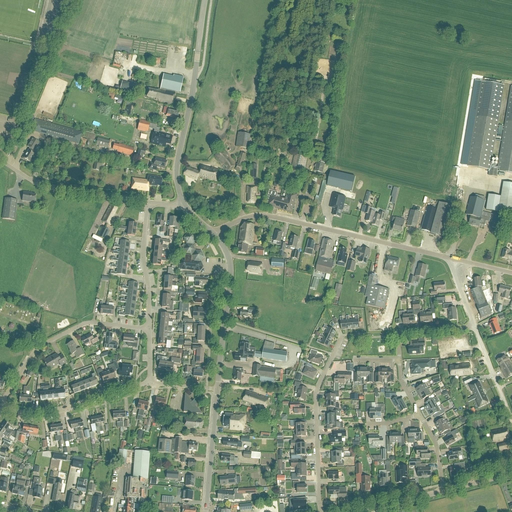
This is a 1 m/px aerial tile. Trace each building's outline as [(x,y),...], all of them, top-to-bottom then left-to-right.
[(183,80),(175,78),(169,77),(163,75),(160,89),(160,90),(159,90),(158,90),(157,91),(148,89),(146,97),(156,99),(155,100),(168,103),(168,104),(172,105),(175,93),(180,94),(183,82),(183,80)] [(490,170),(488,176),(497,178),(498,172),(511,173),(511,87),(498,169),(490,168),(504,86),(498,85),(498,83),(489,81),(488,83),(482,82),(468,167),(490,170)] [(120,83),(118,91),(133,94),(135,86),(120,83)] [(177,119),(178,112),(167,109),(165,116),(177,119)] [(137,128),(146,130),(148,121),(139,119),(137,128)] [(82,133),(42,122),(37,121),(34,133),(46,136),(46,138),(62,143),(63,141),(78,145),(82,133)] [(170,145),(173,137),(154,132),(151,145),(165,148),(166,144),(170,145)] [(252,150),(254,136),(238,133),(236,147),(252,150)] [(107,149),(109,142),(97,138),(95,145),(107,149)] [(29,162),(34,155),(35,152),(34,151),(39,143),(32,139),(27,147),(30,149),(26,155),(24,159),(29,162)] [(253,154),(272,158),(275,158),(276,153),(269,152),(270,146),(255,143),(253,154)] [(134,148),(119,144),(118,146),(113,144),(112,149),(117,151),(116,152),(131,157),(134,148)] [(144,156),(146,150),(138,149),(136,158),(142,159),(143,155),(144,156)] [(236,164),(229,155),(223,149),(215,157),(219,162),(219,163),(227,173),(233,168),(234,170),(241,172),(242,168),(242,166),(245,154),(240,153),(236,164)] [(303,169),(306,158),(297,156),(294,167),(303,169)] [(164,169),(166,161),(155,159),(154,164),(150,164),(149,169),(156,171),(156,167),(164,169)] [(323,174),(325,164),(317,161),(315,171),(323,174)] [(216,181),(219,171),(200,165),(199,169),(201,170),(200,172),(187,167),(184,175),(189,177),(189,178),(197,181),(199,177),(209,180),(216,181)] [(331,171),(327,186),(352,192),(355,177),(331,171)] [(161,186),(162,179),(157,178),(148,176),(148,181),(132,179),(131,189),(148,192),(148,189),(147,188),(147,185),(155,186),(161,186)] [(312,196),(318,180),(312,178),(309,185),(311,186),(310,192),(311,192),(309,196),(312,196)] [(320,206),(327,181),(323,180),(317,205),(320,206)] [(511,214),(511,184),(503,183),(499,212),(511,214)] [(255,203),(256,187),(247,187),(247,194),(248,194),(247,203),(255,203)] [(35,203),(36,195),(31,194),(23,193),(22,202),(30,203),(30,202),(35,203)] [(282,196),(277,194),(276,198),(274,198),(274,197),(268,195),(266,202),(268,203),(267,206),(275,208),(275,209),(291,214),(295,203),(294,203),(296,196),(289,194),(287,201),(281,200),(282,196)] [(343,211),(346,198),(333,195),(330,208),(335,209),(333,216),(340,218),(342,211),(343,211)] [(472,225),(473,226),(479,227),(479,226),(480,224),(484,226),(485,221),(486,220),(485,220),(481,218),(482,214),(483,213),(482,212),(485,201),(486,199),(477,196),(476,199),(474,198),(470,197),(466,215),(471,216),(469,225),(472,225)] [(15,221),(17,201),(5,199),(2,219),(15,221)] [(446,238),(454,207),(439,203),(437,210),(427,207),(421,231),(446,238)] [(110,226),(115,217),(113,216),(117,208),(111,205),(102,222),(110,226)] [(366,221),(372,223),(373,223),(375,215),(376,210),(372,208),(371,212),(372,209),(366,207),(365,213),(368,214),(366,221)] [(416,228),(420,213),(411,210),(406,226),(416,228)] [(373,223),(372,223),(372,225),(379,227),(380,220),(384,221),(385,215),(380,213),(379,216),(375,215),(373,223)] [(497,225),(500,217),(494,215),(492,222),(491,224),(497,225)] [(165,233),(166,228),(166,227),(163,226),(164,217),(157,216),(156,226),(160,227),(160,233),(165,233)] [(396,218),(393,217),(391,224),(394,225),(393,230),(402,232),(403,226),(405,220),(396,218)] [(178,231),(179,223),(176,222),(176,218),(169,218),(168,227),(175,227),(174,230),(178,231)] [(253,246),(255,230),(254,230),(254,226),(244,224),(241,228),(237,253),(248,254),(249,246),(253,246)] [(105,241),(110,232),(101,227),(96,237),(105,241)] [(280,251),(284,252),(286,244),(281,243),(283,234),(276,232),(274,241),(277,242),(277,246),(281,247),(280,251)] [(194,234),(190,234),(187,234),(184,238),(186,244),(182,250),(185,255),(183,258),(178,265),(180,269),(199,272),(202,268),(200,263),(204,258),(201,252),(195,251),(193,245),(196,240),(194,234)] [(297,248),(299,238),(292,236),(289,247),(297,248)] [(331,275),(334,260),(330,259),(332,252),(330,252),(333,242),(324,239),(316,271),(323,273),(331,275)] [(314,251),(315,246),(314,246),(315,243),(309,241),(307,249),(305,248),(304,253),(312,255),(313,250),(314,251)] [(362,249),(358,248),(358,251),(357,251),(356,257),(360,258),(359,262),(367,264),(370,250),(363,249),(362,249)] [(346,255),(347,250),(341,249),(337,264),(346,266),(348,256),(346,255)] [(511,260),(511,252),(510,252),(504,250),(502,258),(511,260)] [(398,268),(399,260),(387,257),(384,271),(392,273),(394,267),(398,268)] [(271,267),(277,267),(277,266),(284,267),(284,260),(272,259),(271,267)] [(354,273),(356,263),(349,261),(346,271),(354,273)] [(251,272),(259,273),(259,268),(262,269),(262,264),(251,262),(251,263),(248,263),(247,271),(251,271),(251,272)] [(424,279),(427,267),(419,265),(417,272),(416,272),(415,277),(424,279)] [(117,268),(117,273),(115,273),(114,272),(111,272),(110,275),(116,275),(126,276),(127,269),(117,268)] [(186,273),(186,275),(186,278),(190,278),(190,282),(195,282),(194,286),(199,286),(199,284),(207,285),(207,279),(199,278),(199,277),(195,277),(195,274),(186,273)] [(385,310),(389,290),(376,286),(378,277),(370,275),(365,296),(368,297),(366,305),(385,310)] [(474,288),(482,287),(481,278),(473,279),(474,288)] [(128,289),(137,290),(138,283),(129,282),(129,288),(126,288),(126,287),(122,286),(122,289),(128,290),(128,289)] [(431,295),(437,294),(436,291),(445,290),(444,283),(434,284),(434,291),(430,291),(431,295)] [(509,295),(511,289),(500,286),(499,293),(502,294),(501,298),(508,300),(509,295)] [(482,291),(481,288),(471,292),(481,318),(491,314),(487,303),(491,302),(490,299),(491,298),(487,290),(482,291)] [(175,298),(175,296),(176,293),(171,292),(171,296),(163,295),(162,302),(170,302),(170,301),(171,298),(175,298)] [(206,300),(206,294),(197,293),(197,297),(194,297),(194,303),(201,304),(201,300),(206,300)] [(451,309),(451,304),(443,305),(443,310),(448,309),(449,321),(456,320),(455,308),(451,309)] [(193,308),(193,318),(205,319),(206,309),(201,309),(193,308)] [(254,315),(254,309),(247,308),(246,312),(240,311),(239,317),(247,318),(248,315),(254,315)] [(134,317),(135,310),(126,309),(126,310),(125,315),(123,314),(122,313),(119,313),(118,316),(125,317),(125,316),(134,317)] [(409,325),(408,315),(404,315),(404,312),(399,312),(400,319),(402,319),(403,325),(409,325)] [(494,335),(500,332),(496,322),(497,322),(496,318),(490,321),(491,324),(490,325),(494,335)] [(193,334),(197,335),(198,334),(205,335),(205,327),(198,327),(199,324),(193,324),(193,329),(194,329),(193,331),(193,332),(193,333),(193,334)] [(325,333),(333,337),(335,331),(324,326),(323,328),(327,330),(325,333)] [(106,334),(104,334),(103,334),(103,338),(105,338),(104,349),(117,350),(117,344),(111,343),(112,334),(106,333),(106,334)] [(319,337),(323,339),(330,342),(333,337),(325,333),(324,336),(320,334),(319,337)] [(92,338),(90,334),(81,339),(85,346),(91,343),(92,344),(98,341),(95,336),(92,338)] [(198,334),(197,335),(197,339),(193,338),(193,344),(198,344),(198,341),(204,342),(205,335),(198,334)] [(136,349),(137,339),(134,339),(134,336),(124,335),(123,343),(131,344),(131,349),(136,349)] [(323,339),(321,341),(318,340),(317,343),(328,348),(330,342),(323,339)] [(78,350),(73,341),(67,345),(70,351),(71,355),(74,353),(77,358),(84,355),(80,348),(78,350)] [(263,353),(262,359),(286,362),(288,353),(273,351),(275,345),(265,342),(263,349),(263,353)] [(424,342),(416,342),(413,342),(414,347),(408,347),(409,351),(410,355),(424,355),(423,347),(425,347),(424,342)] [(464,349),(469,349),(468,343),(464,343),(464,342),(448,343),(449,352),(454,351),(454,348),(460,348),(460,351),(465,351),(464,349)] [(249,349),(250,344),(241,343),(240,354),(235,354),(235,361),(247,362),(247,358),(253,359),(253,352),(247,352),(248,349),(249,349)] [(195,356),(203,356),(204,349),(202,349),(202,347),(192,346),(192,351),(196,351),(195,356)] [(321,362),(323,357),(316,355),(317,352),(311,350),(310,354),(311,354),(309,361),(319,365),(320,362),(321,362)] [(58,357),(56,354),(43,362),(49,370),(59,364),(61,366),(66,363),(62,355),(58,357)] [(165,370),(167,363),(162,362),(163,358),(157,356),(156,361),(159,362),(158,368),(165,370)] [(203,356),(195,356),(195,361),(191,361),(191,365),(197,366),(197,363),(203,363),(203,356)] [(505,358),(504,356),(496,360),(500,367),(499,368),(506,379),(511,375),(511,367),(508,360),(509,360),(507,357),(505,358)] [(167,363),(165,370),(172,371),(173,366),(179,367),(180,360),(172,358),(170,364),(167,363)] [(431,369),(435,368),(434,361),(431,362),(431,361),(412,362),(412,366),(411,366),(411,375),(421,375),(420,370),(431,369)] [(315,376),(317,371),(311,369),(313,366),(306,363),(305,367),(306,367),(303,374),(313,379),(314,376),(315,376)] [(106,372),(109,381),(115,378),(113,371),(116,370),(113,364),(107,366),(109,371),(106,372)] [(470,375),(470,364),(457,365),(457,367),(450,367),(450,375),(458,375),(458,376),(470,375)] [(274,385),(276,369),(261,367),(261,366),(254,365),(253,376),(260,377),(260,383),(274,385)] [(119,369),(118,375),(123,376),(127,376),(128,375),(128,374),(128,373),(132,374),(132,367),(122,366),(122,369),(119,369)] [(193,377),(202,378),(202,371),(195,371),(195,367),(185,367),(184,373),(193,374),(193,377)] [(109,381),(106,372),(103,373),(101,369),(97,370),(96,371),(98,377),(100,376),(103,383),(109,381)] [(243,374),(244,370),(234,369),(233,378),(234,378),(234,381),(241,381),(241,374),(243,374)] [(364,378),(364,369),(357,369),(357,375),(354,375),(354,383),(360,383),(360,378),(364,378)] [(364,369),(364,378),(367,378),(367,383),(373,383),(373,375),(370,375),(370,369),(364,369)] [(384,379),(384,369),(379,369),(379,374),(375,374),(375,383),(381,383),(381,379),(384,379)] [(384,369),(384,379),(387,379),(387,383),(393,383),(393,377),(393,372),(390,371),(390,369),(384,369)] [(334,376),(334,383),(344,384),(344,379),(351,379),(351,373),(342,373),(342,376),(334,376)] [(95,377),(94,374),(91,375),(93,378),(89,380),(91,387),(98,385),(95,378),(96,378),(96,377),(95,377)] [(57,380),(59,399),(65,398),(64,391),(61,391),(60,387),(60,388),(59,379),(57,380)] [(83,382),(86,390),(91,387),(89,380),(83,382)] [(77,385),(80,392),(86,390),(83,382),(82,381),(80,382),(80,383),(77,385)] [(80,392),(77,385),(76,382),(74,383),(74,386),(71,387),(74,394),(80,392)] [(305,400),(307,389),(301,388),(302,384),(295,382),(294,386),(296,387),(295,392),(298,393),(296,399),(305,400)] [(477,382),(469,386),(473,393),(474,392),(475,396),(482,393),(481,389),(482,388),(479,382),(477,383),(477,382)] [(419,395),(428,390),(425,384),(416,389),(419,395)] [(428,390),(419,395),(422,400),(431,395),(428,390)] [(252,394),(246,391),(242,401),(253,405),(253,406),(264,410),(269,399),(260,396),(259,397),(257,396),(257,395),(252,393),(252,394)] [(326,401),(335,401),(335,397),(338,397),(338,391),(332,392),(332,395),(326,395),(326,401)] [(192,403),(185,394),(185,393),(183,413),(202,414),(201,414),(195,406),(197,404),(194,401),(192,403)] [(482,393),(475,396),(477,400),(476,400),(479,407),(487,404),(486,403),(488,402),(485,396),(484,397),(482,393)] [(399,401),(397,397),(392,401),(395,407),(397,407),(400,412),(407,409),(402,399),(399,401)] [(428,412),(437,407),(437,406),(436,404),(439,403),(436,397),(428,402),(425,404),(427,406),(425,407),(428,412)] [(335,401),(326,401),(326,407),(333,407),(333,410),(338,410),(338,404),(335,404),(335,401)] [(149,404),(144,403),(139,421),(141,421),(144,411),(147,412),(149,404)] [(294,410),(294,414),(305,414),(305,407),(301,407),(299,407),(299,403),(290,403),(290,410),(294,410)] [(375,419),(375,409),(372,409),(372,404),(366,404),(366,413),(370,413),(370,419),(375,419)] [(375,409),(375,419),(381,419),(381,414),(385,414),(384,405),(375,405),(375,409)] [(437,407),(428,412),(431,417),(437,414),(439,417),(445,413),(442,408),(438,410),(437,407)] [(327,420),(336,419),(336,417),(339,417),(339,411),(332,411),(332,414),(327,414),(327,420)] [(230,428),(230,430),(243,431),(244,427),(245,416),(240,415),(240,417),(233,416),(233,417),(225,417),(224,428),(230,428)] [(100,434),(100,432),(97,417),(91,418),(92,425),(93,426),(95,425),(97,435),(100,434)] [(438,429),(446,424),(449,423),(447,420),(445,422),(444,419),(443,419),(442,417),(436,420),(438,422),(435,424),(438,429)] [(201,429),(202,421),(194,420),(194,419),(184,418),(183,428),(193,429),(194,428),(201,429)] [(336,419),(327,420),(327,425),(333,425),(333,428),(342,428),(342,422),(336,422),(336,419)] [(301,424),(301,421),(293,421),(294,427),(296,427),(296,431),(306,431),(305,424),(301,424)] [(19,435),(19,432),(15,432),(12,432),(8,428),(9,426),(5,422),(0,429),(5,432),(8,434),(11,436),(16,440),(17,441),(19,435)] [(77,440),(79,440),(77,428),(75,422),(70,423),(72,429),(74,429),(75,434),(73,435),(73,434),(68,435),(69,441),(74,440),(74,439),(77,439),(77,440)] [(446,424),(438,429),(440,434),(443,433),(445,435),(450,432),(449,430),(446,424)] [(22,434),(29,435),(31,427),(23,426),(22,434)] [(31,427),(29,435),(37,436),(39,428),(31,427)] [(492,442),(510,439),(507,428),(490,432),(492,442)] [(9,439),(11,436),(8,434),(5,432),(0,429),(0,437),(0,438),(3,435),(5,437),(6,437),(9,439)] [(411,440),(414,440),(414,429),(408,429),(408,436),(405,436),(405,442),(411,442),(411,440)] [(414,429),(414,440),(417,440),(417,442),(423,442),(423,436),(419,436),(419,429),(414,429)] [(306,431),(296,431),(297,435),(294,435),(294,441),(301,440),(301,437),(306,437),(306,431)] [(331,443),(342,442),(341,437),(346,437),(346,431),(339,431),(339,435),(331,435),(331,443)] [(447,446),(455,442),(454,440),(457,438),(453,432),(448,435),(449,437),(444,440),(447,446)] [(392,443),(395,443),(395,433),(390,433),(390,439),(386,439),(387,453),(391,453),(391,446),(392,446),(392,443)] [(395,433),(395,443),(399,443),(399,448),(404,447),(404,439),(401,439),(401,433),(395,433)] [(373,445),(383,445),(383,439),(379,439),(379,436),(369,436),(369,444),(373,444),(373,445)] [(175,438),(175,439),(171,439),(171,441),(159,440),(158,453),(170,454),(170,453),(174,453),(186,454),(186,450),(189,450),(197,451),(197,444),(189,443),(189,444),(182,443),(181,443),(182,439),(175,438)] [(232,440),(224,439),(223,446),(231,447),(237,448),(238,440),(232,440)] [(294,447),(294,451),(306,450),(306,444),(302,444),(302,442),(291,442),(291,447),(294,447)] [(500,453),(510,451),(508,443),(498,445),(500,453)] [(332,458),(341,457),(341,453),(344,453),(344,448),(336,449),(336,452),(332,452),(332,458)] [(428,448),(423,448),(416,449),(417,456),(421,456),(421,459),(430,459),(430,461),(430,451),(428,452),(428,448)] [(133,504),(138,505),(138,503),(145,503),(147,488),(144,488),(145,480),(147,480),(149,453),(135,451),(135,452),(127,451),(119,450),(118,465),(133,466),(132,479),(125,478),(124,498),(125,498),(126,498),(126,499),(127,499),(128,498),(134,499),(133,504)] [(306,450),(294,451),(293,451),(294,454),(292,454),(292,460),(303,459),(303,456),(306,456),(306,450)] [(461,450),(455,450),(452,451),(452,454),(448,454),(449,461),(458,459),(458,456),(461,456),(461,450)] [(234,466),(235,456),(222,455),(221,462),(230,463),(229,465),(234,466)] [(195,467),(195,461),(186,460),(186,457),(181,457),(180,460),(182,460),(181,463),(188,463),(188,467),(195,467)] [(341,457),(332,458),(332,463),(337,463),(337,466),(344,466),(344,461),(341,461),(341,457)] [(74,459),(72,467),(80,469),(79,474),(81,475),(84,461),(74,459)] [(298,468),(298,471),(307,471),(307,465),(303,465),(303,462),(292,462),(292,468),(298,468)] [(455,477),(462,476),(461,472),(465,471),(464,463),(456,464),(457,468),(450,469),(451,477),(455,476),(455,477)] [(425,468),(425,464),(415,465),(416,469),(418,469),(418,477),(427,477),(427,476),(431,476),(430,468),(425,468)] [(396,483),(404,483),(404,478),(407,478),(407,466),(399,467),(400,471),(396,471),(396,483)] [(307,471),(298,471),(298,475),(293,475),(293,477),(292,477),(292,480),(300,480),(300,477),(307,477),(307,471)] [(178,480),(178,472),(166,472),(166,479),(178,480)] [(339,477),(339,472),(329,472),(329,479),(337,479),(337,482),(344,482),(344,477),(339,477)] [(17,478),(15,478),(16,475),(12,474),(10,482),(16,483),(16,484),(16,487),(13,487),(12,494),(18,495),(20,485),(21,479),(17,478)] [(236,477),(236,475),(228,475),(228,477),(220,478),(221,486),(227,485),(227,484),(228,484),(228,485),(237,484),(237,483),(241,482),(240,477),(236,477)] [(379,487),(387,486),(387,475),(379,475),(379,487)] [(194,477),(186,476),(185,486),(193,486),(193,487),(194,477)] [(370,490),(370,477),(361,477),(361,482),(361,490),(370,490)] [(33,484),(32,490),(35,490),(35,491),(34,497),(33,498),(41,499),(43,489),(39,488),(39,485),(40,479),(34,478),(33,484)] [(61,485),(62,481),(57,480),(56,484),(55,484),(55,485),(55,486),(53,501),(59,502),(61,485)] [(300,486),(300,483),(294,483),(294,490),(298,490),(298,494),(307,494),(307,486),(300,486)] [(346,497),(347,492),(346,492),(346,488),(339,488),(339,487),(329,487),(329,495),(338,495),(338,497),(346,497)] [(257,495),(257,489),(237,489),(237,494),(219,492),(218,499),(234,501),(241,500),(241,495),(257,495)] [(193,492),(182,491),(182,500),(192,501),(193,492)] [(78,504),(79,496),(70,494),(68,501),(66,509),(72,510),(74,503),(78,504)] [(488,505),(497,502),(495,495),(485,496),(488,505)] [(100,511),(102,500),(93,498),(92,507),(91,511),(98,511),(99,511),(100,511)] [(132,511),(133,504),(134,499),(128,498),(127,499),(126,499),(126,498),(125,498),(125,501),(121,501),(121,505),(118,505),(118,508),(124,508),(123,511),(132,511)] [(306,506),(306,505),(306,503),(305,503),(305,502),(303,502),(303,498),(298,498),(290,499),(289,499),(289,500),(289,505),(293,505),(293,511),(294,511),(296,511),(298,511),(298,510),(301,510),(306,510),(306,506)] [(471,511),(480,507),(478,498),(468,500),(468,501),(470,510),(471,511)]
